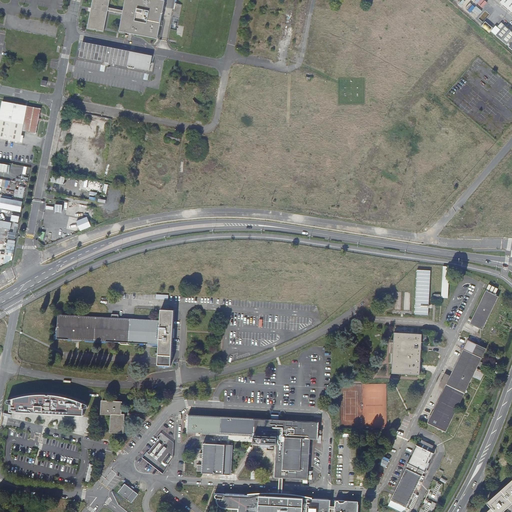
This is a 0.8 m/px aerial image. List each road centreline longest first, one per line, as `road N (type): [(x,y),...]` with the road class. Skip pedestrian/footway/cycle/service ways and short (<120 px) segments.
road 1 (secondary): [(0,304),(89,258),(149,238),(198,229),(297,229)]
road 2 (secondary): [(297,229),(236,221),(156,228),(97,245),(0,294)]
road 3 (secondary): [(297,229),(489,260)]
road 4 (primary): [(511,372),(450,511)]
road 5 (primary): [(456,511),(511,394)]
road 6 (unclassified): [(511,142),(428,239)]
